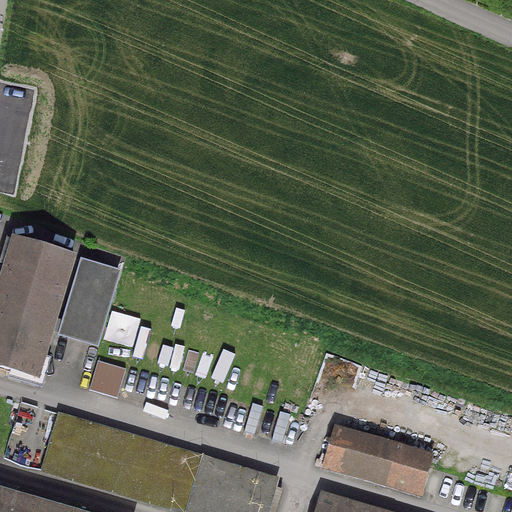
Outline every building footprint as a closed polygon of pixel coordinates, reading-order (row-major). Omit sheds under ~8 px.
[(0,285),(0,369),(35,380),(71,259),(13,242),(0,285)] [(116,282),(76,270),(57,335),(96,347),(116,282)] [(173,511),(265,511),(274,482),(58,418),(42,473),(173,511)] [(430,459),(333,430),(323,465),(420,493),(430,459)] [(422,492),(433,495),(439,477),(428,474),(422,492)] [(55,511),(24,503),(24,501),(0,494),(0,511),(55,511)] [(363,511),(319,499),(314,511),(363,511)]
